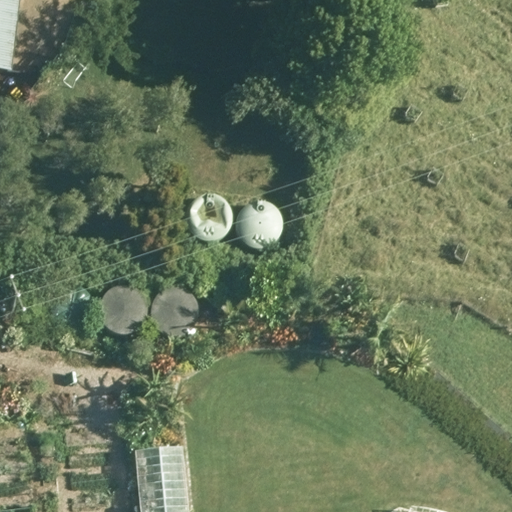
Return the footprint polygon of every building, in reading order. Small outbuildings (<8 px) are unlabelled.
[(0,0),(0,79),(4,80),(10,0),(0,0)] [(225,252),(234,203),(186,192),(175,241),(225,252)] [(148,347),(148,290),(94,290),(94,346),(148,347)] [(148,290),(148,347),(195,347),(195,290),(148,290)] [(194,511),(185,444),(128,453),(136,511),(194,511)]
